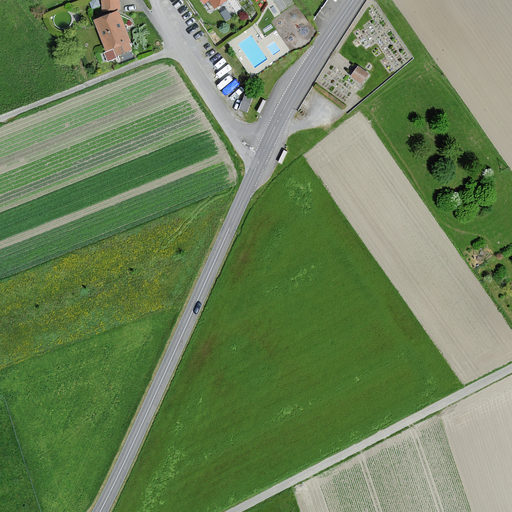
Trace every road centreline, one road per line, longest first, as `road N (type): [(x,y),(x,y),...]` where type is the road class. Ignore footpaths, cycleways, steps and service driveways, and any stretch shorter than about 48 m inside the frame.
road 1 (tertiary): [(262,155),(100,511)]
road 2 (unclassified): [(231,511),(511,367)]
road 3 (unclassified): [(178,47),(0,118)]
road 4 (tertiary): [(354,0),(262,155)]
road 5 (unclassified): [(262,155),(241,142),(178,47)]
